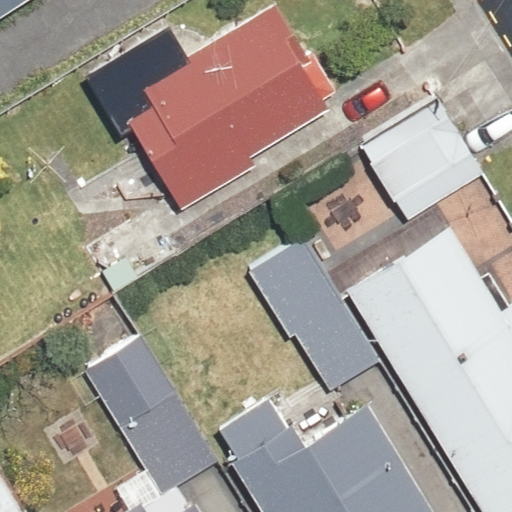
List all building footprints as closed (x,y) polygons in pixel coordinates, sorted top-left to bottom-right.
[(185,221),(259,172),(251,161),(369,82),(313,0),(228,0),(96,88),(185,221)] [(480,166),(432,94),(353,146),(401,218),(480,166)] [(511,511),(511,285),(494,296),(449,221),(345,283),(389,357),(481,511),(511,511)] [(377,353),(305,234),(246,270),(318,389),(377,353)] [(218,463),(131,320),(69,358),(157,501),(218,463)] [(214,439),(257,511),(434,511),(366,397),(302,435),(281,399),(214,439)] [(0,511),(23,511),(0,472),(0,511)] [(194,511),(188,502),(172,511),(135,511),(131,505),(119,511),(194,511)]
